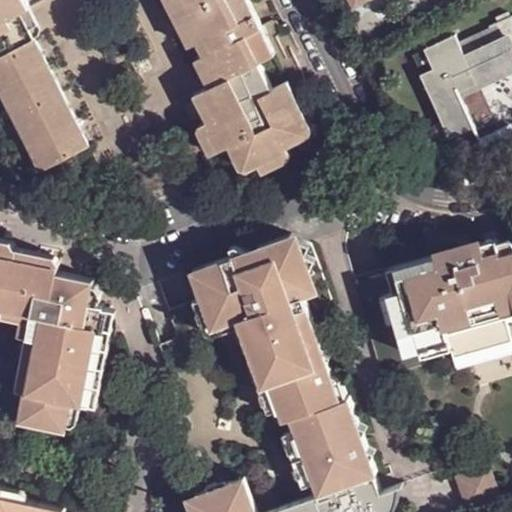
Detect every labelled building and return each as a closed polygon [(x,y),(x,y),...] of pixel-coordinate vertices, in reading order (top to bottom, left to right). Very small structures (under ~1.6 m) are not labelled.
[(0,0),(0,31),(16,24),(13,15),(34,5),(31,0),(0,0)] [(196,126),(200,124),(212,118),(198,91),(213,84),(211,80),(199,56),(208,51),(202,40),(193,43),(171,0),(31,0),(34,5),(42,22),(34,26),(39,36),(93,143),(108,170),(196,126)] [(211,80),(213,84),(198,91),(212,118),(200,124),(214,151),(234,142),(247,171),(264,162),(285,152),(294,147),(293,144),(320,129),(299,88),(294,77),(277,85),(264,59),(280,51),(273,37),(254,0),(171,0),(193,43),(202,40),(208,51),(199,56),(211,80)] [(42,22),(34,5),(13,15),(16,24),(0,31),(0,55),(39,36),(34,26),(42,22)] [(511,22),(510,18),(498,23),(501,28),(505,36),(505,37),(509,35),(511,42),(511,22)] [(497,24),(459,42),(466,55),(505,36),(501,28),(499,29),(497,24)] [(423,131),(440,143),(475,127),(476,129),(496,119),(481,86),(511,70),(511,42),(509,35),(505,37),(467,56),(466,55),(459,42),(456,35),(425,48),(426,48),(413,54),(444,122),(423,131)] [(93,143),(39,36),(0,55),(0,80),(45,167),(93,143)] [(294,147),(285,152),(264,162),(269,170),(290,159),(294,157),(296,151),(294,147)] [(321,491),(377,471),(379,470),(373,455),(367,458),(364,449),(370,447),(365,432),(359,434),(351,411),(357,409),(352,394),(344,396),(339,381),(333,384),(329,376),(336,373),(330,358),(324,360),(315,337),(322,335),(316,320),(323,317),(333,296),(314,240),(293,230),(268,240),(270,245),(256,250),(249,247),(207,262),(211,272),(198,276),(204,296),(209,295),(219,323),(248,313),(287,417),(294,415),(321,491)] [(13,239),(0,236),(0,303),(35,312),(30,335),(37,336),(22,420),(68,429),(75,399),(89,402),(108,302),(93,299),(97,276),(61,269),(63,261),(58,254),(17,246),(13,239)] [(511,247),(490,254),(486,245),(482,242),(477,243),(473,247),(472,244),(458,247),(397,265),(401,279),(404,287),(388,292),(406,352),(446,341),(447,349),(451,348),(453,357),(511,340),(511,337),(506,317),(511,315),(511,247)] [(171,416),(178,436),(199,428),(191,408),(171,416)] [(0,511),(90,511),(83,490),(88,487),(90,487),(78,454),(34,445),(35,438),(0,430),(0,511)] [(491,461),(456,474),(467,504),(503,491),(491,461)] [(321,491),(263,511),(392,511),(399,499),(402,483),(383,490),(377,471),(321,491)] [(260,511),(246,475),(197,493),(192,503),(195,511),(199,511),(200,511),(260,511)]
